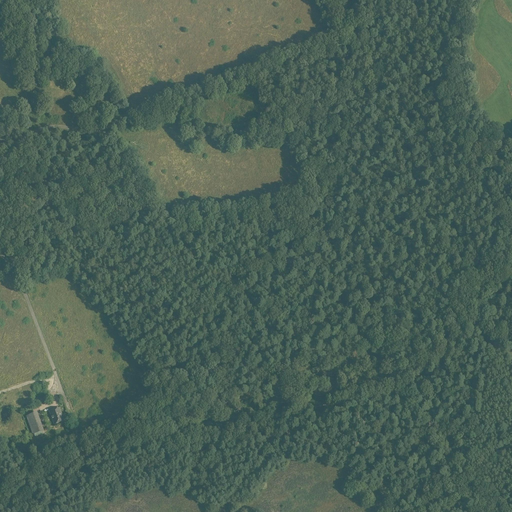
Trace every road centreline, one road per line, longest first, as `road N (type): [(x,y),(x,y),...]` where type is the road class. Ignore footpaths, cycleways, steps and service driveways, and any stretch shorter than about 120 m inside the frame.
road 1 (track): [(395,0),(366,46),(379,79),(336,186),(343,220)]
road 2 (track): [(219,427),(379,396),(408,386),(429,365)]
road 3 (track): [(80,460),(189,427),(219,427)]
